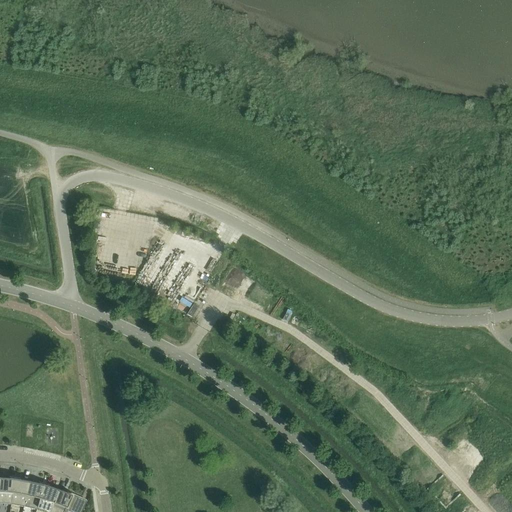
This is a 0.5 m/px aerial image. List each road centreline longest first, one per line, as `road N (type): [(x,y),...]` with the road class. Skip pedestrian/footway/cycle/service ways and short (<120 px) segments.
road 1 (unclassified): [(511,314),(441,321),(409,315),(211,210),(134,184),(85,175),(59,203)]
road 2 (track): [(184,358),(222,300),(287,327),(382,397),(486,511)]
road 3 (unknown): [(222,300),(110,238)]
